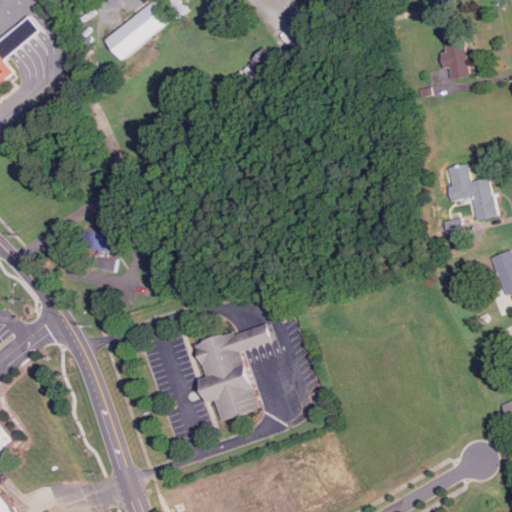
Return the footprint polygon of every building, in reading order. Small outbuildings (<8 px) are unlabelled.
[(123,60),(173,21),(158,0),(107,39),(123,60)] [(183,0),(170,0),(183,16),(191,10),(183,0)] [(44,33),(33,18),(0,44),(0,87),(17,74),(8,62),(44,33)] [(472,75),(462,24),(444,27),(449,52),(442,53),(444,67),(451,66),(453,78),(472,75)] [(255,58),(274,78),(286,66),(267,46),(255,58)] [(492,178),(472,181),(469,163),(449,167),(455,200),(474,197),(478,220),(498,216),(492,178)] [(449,235),(466,232),(463,217),(446,220),(449,235)] [(84,245),(115,250),(117,233),(86,229),(84,245)] [(511,293),(511,250),(494,256),(506,295),(511,293)] [(96,268),(117,270),(119,258),(98,255),(96,268)] [(262,408),(245,349),(248,348),(254,347),(260,345),(268,343),(275,341),(270,322),(260,325),(253,327),(247,329),(242,330),(199,343),(208,376),(203,378),(210,401),(218,399),(224,419),(262,408)] [(0,451),(18,437),(0,414),(0,451)] [(0,511),(19,511),(8,489),(0,495),(0,511)]
